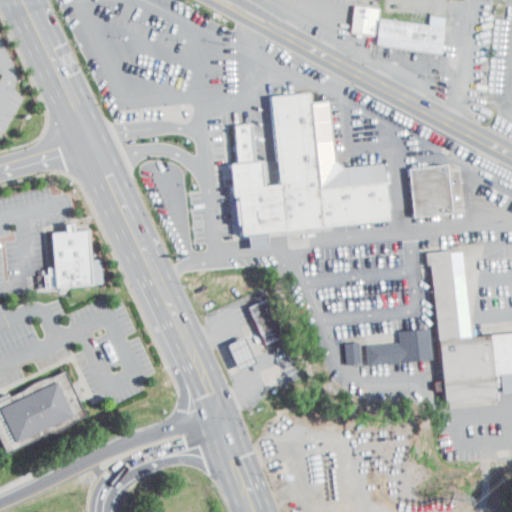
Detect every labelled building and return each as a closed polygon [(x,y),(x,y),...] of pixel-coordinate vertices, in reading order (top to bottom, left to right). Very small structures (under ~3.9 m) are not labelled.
[(364,28),(367,1),(362,0),(343,0),(341,25),(364,28)] [(352,31),(356,4),(380,8),(376,34),(352,31)] [(382,18),(446,27),(442,52),(378,43),(382,18)] [(327,100),(334,159),(344,168),(382,163),(388,218),(241,234),(237,195),(233,195),(230,163),(238,162),(234,125),(251,123),(255,161),(260,160),(262,177),(279,175),(270,95),(309,91),(310,102),(327,100)] [(414,215),(409,168),(447,163),(453,211),(414,215)] [(98,257),(100,281),(88,281),(57,284),(44,285),(43,273),(47,273),(46,265),(52,264),(50,231),(64,230),(64,221),(71,221),(72,230),(86,229),(89,258),(98,257)] [(511,331),(511,391),(502,392),(501,372),(494,372),(496,399),(445,404),(440,358),(369,364),(367,344),(400,341),(399,330),(438,327),(431,251),(484,242),(474,335),(511,331)] [(272,327),(256,291),(236,300),(252,336),(272,327)] [(216,336),(224,362),(242,356),(233,330),(216,336)] [(334,336),(335,357),(349,356),(348,335),(334,336)] [(0,434),(0,400),(65,369),(87,414),(8,452),(0,434)]
